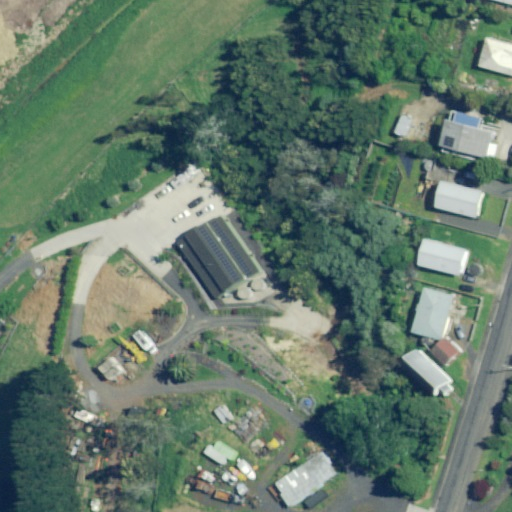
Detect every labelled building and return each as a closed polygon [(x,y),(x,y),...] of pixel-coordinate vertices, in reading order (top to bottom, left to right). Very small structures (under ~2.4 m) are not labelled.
[(511,43),(493,38),(485,66),(511,73),(511,43)] [(501,123),(455,110),(445,145),(491,158),(501,123)] [(487,191),(447,181),(441,207),(502,223),(505,210),(484,205),(487,191)] [(214,221),(164,249),(195,304),(245,276),(214,221)] [(472,249),(432,239),(425,265),(465,275),(472,249)] [(458,295),(430,287),(418,331),(446,339),(458,295)] [(464,350),(450,337),(435,351),(449,365),(464,350)] [(438,395),(442,392),(447,397),(455,388),(450,384),(453,380),(422,349),(407,365),(438,395)] [(340,474),(325,451),(279,483),(294,505),(340,474)] [(132,463),(123,461),(120,473),(129,475),(132,463)]
